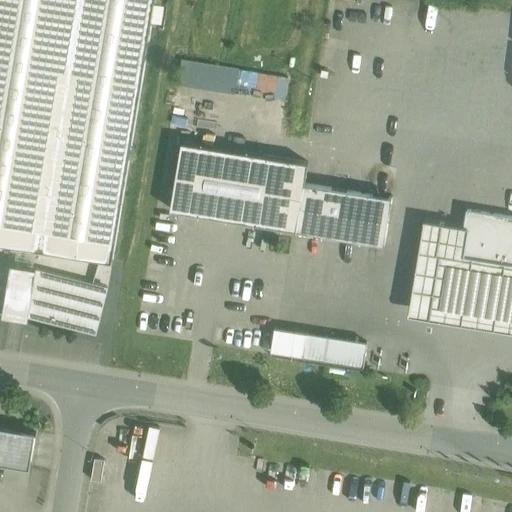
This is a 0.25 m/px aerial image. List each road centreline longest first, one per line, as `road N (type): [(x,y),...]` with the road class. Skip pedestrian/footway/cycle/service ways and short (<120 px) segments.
road 1 (unclassified): [(88,385),(511,456)]
road 2 (residential): [(67,511),(88,385)]
